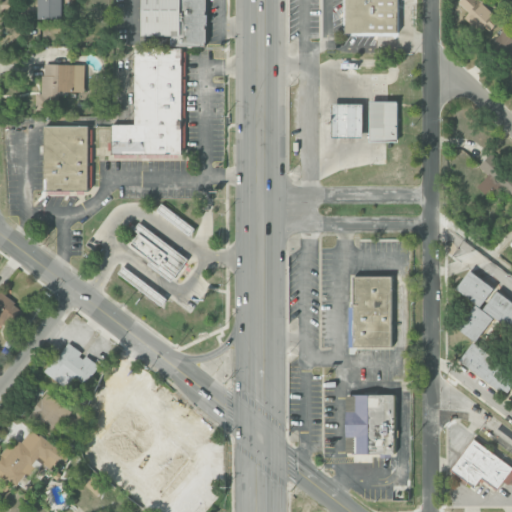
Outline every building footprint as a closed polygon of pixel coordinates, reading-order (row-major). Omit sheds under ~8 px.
[(37,0),(38,19),(63,18),(62,0),(37,0)] [(111,155),(185,155),(184,45),(207,45),(207,0),(141,0),(142,38),(170,37),(170,49),(134,49),(135,123),(111,123),(111,155)] [(344,0),(344,34),(398,34),(398,0),(344,0)] [(495,26),(488,19),(493,13),(478,0),(460,0),(458,3),(469,13),(467,15),(487,34),(495,26)] [(511,65),(511,36),(505,29),(490,44),(511,65)] [(59,92),(84,92),(85,65),(43,64),(42,94),(36,94),(35,110),(58,111),(59,92)] [(369,141),(398,141),(398,100),(369,100),(369,141)] [(363,103),(333,103),(333,137),(363,137),(363,103)] [(44,191),(88,191),(89,126),(44,126),(44,191)] [(511,173),(491,153),(478,167),(488,175),(478,186),(493,199),(502,189),(511,198),(511,173)] [(157,211),(189,237),(195,229),(163,204),(157,211)] [(128,247),(172,281),(188,259),(139,223),(134,230),(139,233),(128,247)] [(480,307),(494,289),(470,270),(456,289),(480,307)] [(392,275),(351,275),(350,347),(391,348),(392,275)] [(511,302),(496,291),(483,310),(511,329),(511,302)] [(0,321),(12,330),(25,311),(0,293),(0,321)] [(493,318),(476,305),(458,328),(475,342),(493,318)] [(99,365),(84,355),(84,354),(67,342),(45,373),(69,390),(77,379),(85,385),(99,365)] [(459,361),(498,389),(500,387),(508,393),(511,386),(511,371),(473,343),(459,361)] [(71,409),(43,393),(28,421),(56,437),(71,409)] [(346,394),(345,454),(395,454),(395,395),(346,394)] [(165,498),(196,459),(126,403),(97,441),(103,446),(92,460),(104,469),(113,457),(165,498)] [(0,475),(15,486),(34,459),(50,470),(56,462),(63,466),(69,456),(30,430),(21,444),(12,438),(0,455),(0,475)] [(451,472),(475,487),(482,476),(498,487),(502,481),(509,485),(511,480),(511,465),(471,440),(451,472)]
